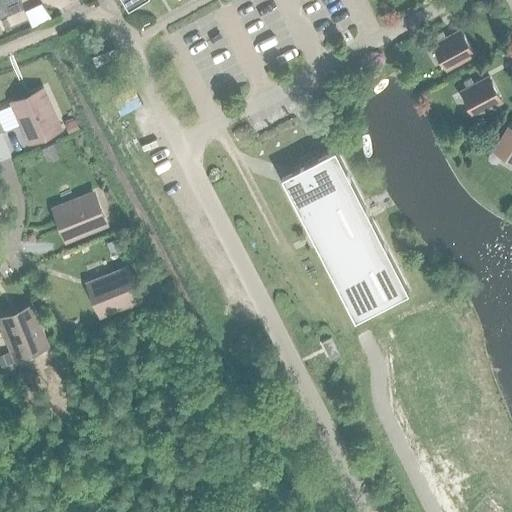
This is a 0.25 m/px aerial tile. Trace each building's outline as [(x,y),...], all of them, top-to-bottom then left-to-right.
[(0,0),(0,15),(5,13),(2,6),(12,2),(11,0),(0,0)] [(122,0),(129,10),(146,0),(122,0)] [(39,24),(55,17),(49,2),(33,9),(39,24)] [(445,72),(474,57),(461,33),(446,42),(442,34),(435,38),(439,45),(433,49),(445,72)] [(473,118),(501,104),(489,80),(474,88),(470,81),(463,85),(467,92),(461,95),(473,118)] [(43,99),(13,112),(27,142),(56,129),(43,99)] [(73,120),(65,123),(69,132),(77,128),(73,120)] [(511,123),(495,152),(511,162),(511,123)] [(64,154),(58,141),(40,149),(46,161),(64,154)] [(304,167),(282,179),(287,188),(318,250),(355,321),(409,293),(372,222),(335,151),(334,152),(317,160),(304,167)] [(90,194),(60,206),(71,236),(102,224),(90,194)] [(124,250),(119,236),(106,242),(111,255),(124,250)] [(126,269),(95,281),(107,311),(137,298),(126,269)] [(30,317),(0,329),(12,359),(42,347),(30,317)] [(321,345),(329,361),(338,356),(330,340),(321,345)] [(67,366),(60,370),(65,380),(72,377),(67,366)]
